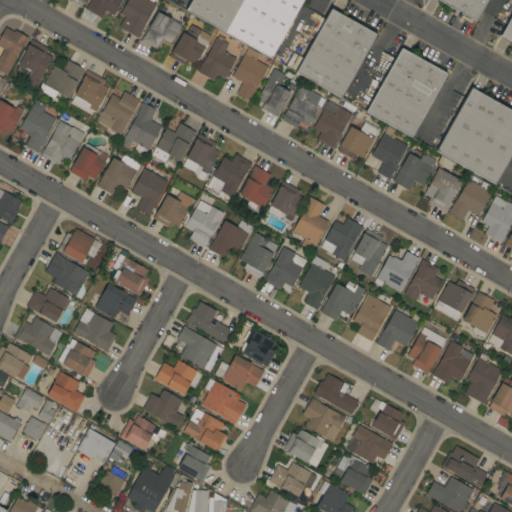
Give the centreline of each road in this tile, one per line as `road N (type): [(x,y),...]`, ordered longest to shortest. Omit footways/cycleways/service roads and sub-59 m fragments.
road 1 (residential): [(0,165),(511,458)]
road 2 (residential): [(17,0),(511,285)]
road 3 (residential): [(314,343),(240,466)]
road 4 (residential): [(188,274),(115,394)]
road 5 (residential): [(57,198),(0,307)]
